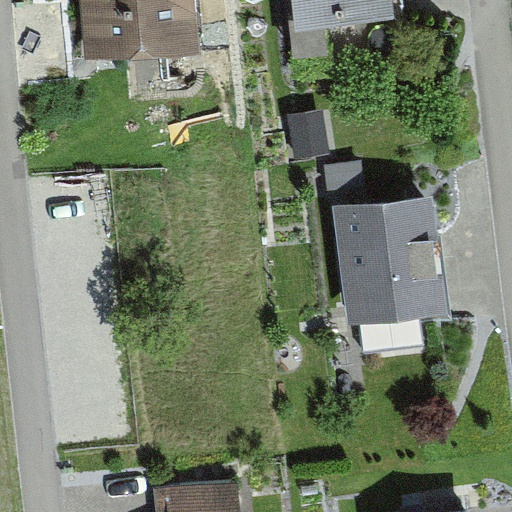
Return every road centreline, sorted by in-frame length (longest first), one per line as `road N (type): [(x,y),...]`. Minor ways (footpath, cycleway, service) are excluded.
road 1 (residential): [(0,21),(48,511)]
road 2 (residential): [(495,0),(511,161)]
